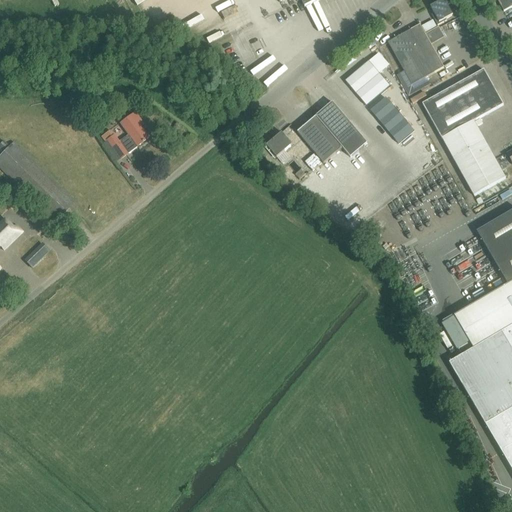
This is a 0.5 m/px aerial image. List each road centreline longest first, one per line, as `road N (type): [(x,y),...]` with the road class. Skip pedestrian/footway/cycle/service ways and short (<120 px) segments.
road 1 (unclassified): [(0,322),(388,0)]
road 2 (unknown): [(511,500),(437,350),(431,256),(439,242),(511,203)]
